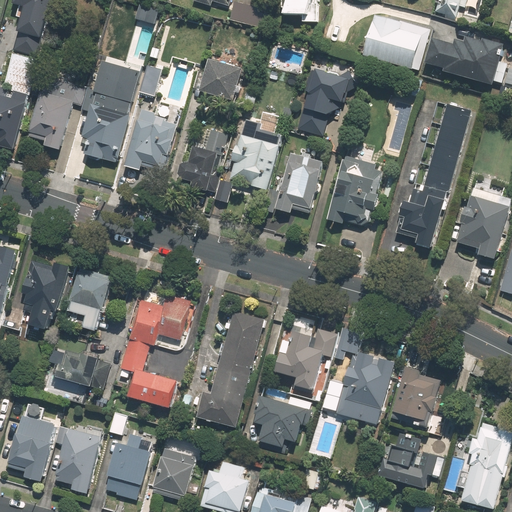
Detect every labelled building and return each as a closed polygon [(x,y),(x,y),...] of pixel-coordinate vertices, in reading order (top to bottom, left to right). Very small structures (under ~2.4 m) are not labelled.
[(17,53),(38,59),(55,0),(18,0),(18,1),(31,5),(17,53)] [(257,6),(236,0),(231,20),(252,25),(257,6)] [(285,0),(285,15),(305,15),(305,22),(320,23),(321,0),(285,0)] [(466,9),(469,0),(440,0),(436,13),(457,20),(462,7),(466,9)] [(162,8),(142,3),(136,24),(156,30),(162,8)] [(430,27),(378,14),(368,57),(420,70),(430,27)] [(447,68),(446,72),(497,84),(507,43),(486,38),(486,40),(471,36),(469,43),(457,40),(456,45),(436,40),(430,64),(447,68)] [(326,51),(363,63),(366,55),(329,43),(326,51)] [(17,53),(16,53),(6,87),(0,85),(0,140),(2,141),(0,147),(17,152),(42,61),(38,59),(17,53)] [(245,67),(213,58),(208,73),(200,71),(195,89),(236,100),(245,67)] [(97,90),(90,87),(84,105),(83,110),(91,113),(83,141),(90,143),(86,156),(115,165),(121,147),(124,148),(134,114),(132,113),(145,72),(106,60),(97,90)] [(299,67),(278,62),(271,90),(292,95),(299,67)] [(164,68),(150,65),(143,93),(157,97),(164,68)] [(341,75),(319,68),(299,133),(325,141),(332,116),(342,120),(351,91),(360,87),(353,70),(341,75)] [(90,87),(55,77),(49,75),(31,134),(49,139),(48,145),(62,149),(77,103),(84,105),(90,87)] [(262,88),(248,85),(244,101),(258,104),(262,88)] [(435,249),(474,113),(449,106),(426,187),(418,184),(413,201),(409,200),(399,234),(422,240),(421,245),(435,249)] [(162,113),(145,108),(129,166),(145,171),(147,165),(163,169),(167,155),(172,157),(182,123),(161,117),(162,113)] [(286,135),(249,124),(242,148),(236,146),(232,161),(237,162),(232,179),(269,190),(286,135)] [(218,193),(233,133),(203,126),(195,160),(187,158),(182,178),(196,181),(195,188),(218,193)] [(326,161),(294,152),(278,210),(294,214),(296,209),(311,213),(326,161)] [(378,170),(379,163),(349,154),(330,220),(346,224),(347,220),(369,226),(373,210),(379,211),(383,195),(378,194),(384,172),(378,170)] [(511,218),(511,198),(476,187),(470,206),(469,205),(463,223),(465,224),(459,244),(477,249),(477,252),(500,259),(511,218)] [(5,297),(19,250),(5,246),(4,251),(0,250),(0,307),(5,309),(8,297),(5,297)] [(511,257),(503,290),(511,292),(511,257)] [(57,266),(36,261),(30,283),(27,283),(25,293),(30,294),(26,310),(36,312),(32,325),(51,330),(56,311),(61,312),(73,266),(58,263),(57,266)] [(115,277),(84,268),(72,311),(88,316),(85,327),(100,331),(115,277)] [(183,339),(192,302),(169,296),(167,306),(143,301),(134,340),(158,346),(161,334),(183,339)] [(239,428),(268,320),(238,312),(224,364),(216,362),(201,417),(239,428)] [(361,355),(362,350),(368,332),(345,325),(336,357),(347,360),(349,352),(355,353),(361,355)] [(317,336),(297,331),(292,354),(286,353),(281,372),(302,377),(300,385),(318,390),(328,349),(315,346),(317,336)] [(61,376),(96,387),(104,358),(69,348),(61,376)] [(356,355),(339,413),(381,424),(398,362),(384,358),(382,366),(376,364),(378,356),(363,352),(362,356),(356,355)] [(424,371),(409,367),(395,418),(431,428),(436,412),(437,412),(442,397),(440,396),(445,381),(423,375),(424,371)] [(181,381),(141,369),(133,396),(174,407),(181,381)] [(312,409),(265,396),(257,423),(268,426),(263,441),(288,449),(291,440),(302,443),(312,409)] [(84,403),(68,399),(64,416),(80,420),(84,403)] [(131,417),(117,413),(111,432),(125,436),(131,417)] [(60,425),(27,416),(13,467),(29,472),(28,477),(44,481),(60,425)] [(465,501),(498,510),(511,457),(511,426),(505,424),(504,427),(486,423),(482,439),(477,438),(473,453),(478,454),(465,501)] [(105,437),(74,429),(60,481),(76,485),(75,490),(90,494),(105,437)] [(155,451),(121,442),(112,477),(113,477),(109,493),(139,501),(143,485),(146,486),(155,451)] [(447,454),(398,444),(392,473),(442,482),(447,454)] [(199,457),(168,449),(156,492),(187,500),(199,457)] [(224,473),(215,471),(205,506),(227,511),(243,511),(253,481),(245,479),(248,467),(227,462),(224,473)] [(321,491),(325,474),(314,472),(310,488),(321,491)] [(299,511),(303,497),(263,487),(256,511),(299,511)]
